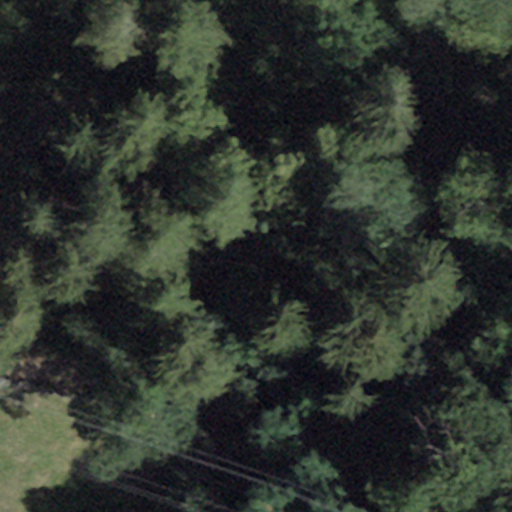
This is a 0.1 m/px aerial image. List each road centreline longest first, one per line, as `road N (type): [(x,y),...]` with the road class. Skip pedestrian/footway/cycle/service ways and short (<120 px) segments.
road 1 (track): [(0,183),(75,71),(149,0)]
road 2 (track): [(372,0),(454,59),(511,132)]
